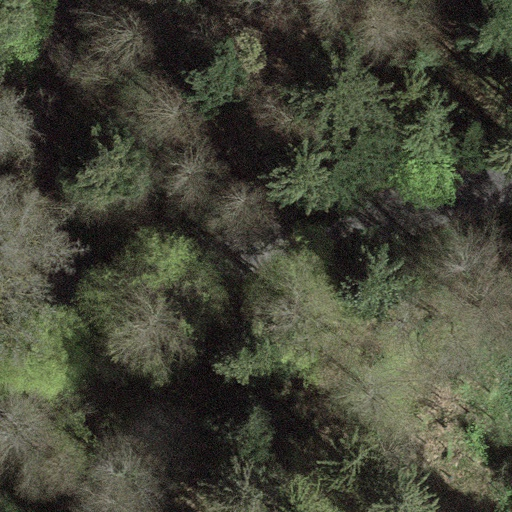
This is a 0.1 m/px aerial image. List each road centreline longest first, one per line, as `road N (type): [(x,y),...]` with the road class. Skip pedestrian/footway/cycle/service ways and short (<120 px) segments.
road 1 (unclassified): [(17,302),(511,171)]
road 2 (track): [(94,0),(17,302)]
